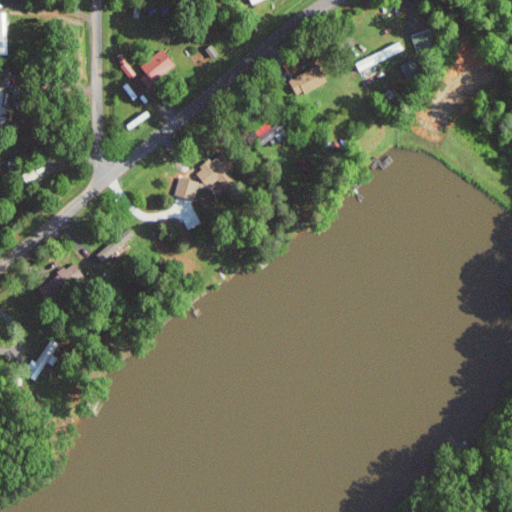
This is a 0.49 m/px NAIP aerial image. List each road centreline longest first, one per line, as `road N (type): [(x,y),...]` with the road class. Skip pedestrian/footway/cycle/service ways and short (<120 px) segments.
road 1 (residential): [(0,266),(274,38),(331,0)]
road 2 (residential): [(107,178),(97,0)]
